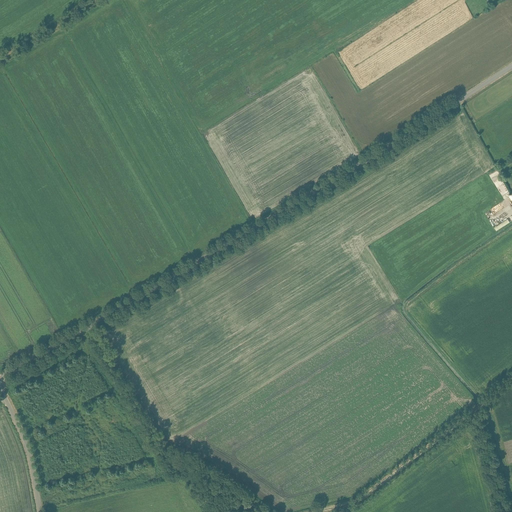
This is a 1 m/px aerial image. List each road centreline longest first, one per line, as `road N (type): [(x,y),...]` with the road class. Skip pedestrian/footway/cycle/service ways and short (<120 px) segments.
road 1 (unclassified): [(0,375),(173,277),(511,64)]
road 2 (track): [(314,511),(353,502),(511,377)]
road 3 (unclassified): [(40,511),(27,450),(0,387)]
